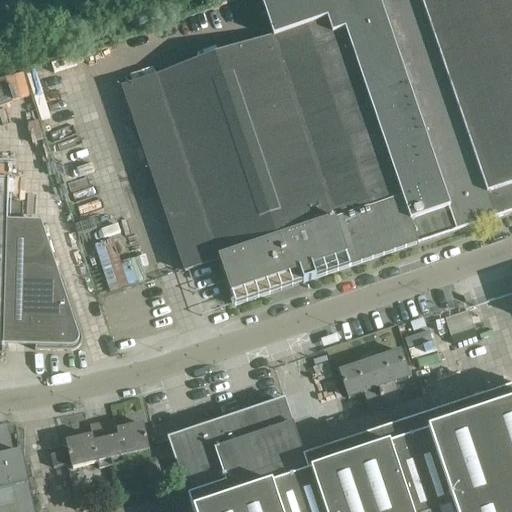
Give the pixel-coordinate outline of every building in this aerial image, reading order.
[(131,87),(122,90),(185,273),(219,261),(235,307),(303,284),(495,220),(511,213),(511,0),(260,0),(271,31),(255,36),(258,44),(151,80),(148,71),(128,78),(131,87)] [(27,74),(0,78),(0,101),(30,96),(27,74)] [(2,352),(3,352),(7,204),(8,204),(8,182),(0,182),(0,347),(2,348),(2,352)] [(7,204),(3,352),(4,352),(4,348),(8,348),(8,343),(24,343),(24,345),(36,345),(35,351),(35,352),(70,353),(75,351),(79,348),(82,343),(81,337),(64,286),(61,286),(41,224),(22,224),(22,204),(8,204),(7,204)] [(400,353),(370,363),(385,409),(400,404),(394,385),(409,380),(400,353)] [(385,409),(370,363),(339,373),(348,400),(363,395),(370,414),(385,409)] [(338,384),(327,388),(334,407),(339,405),(342,399),(338,384)] [(334,407),(327,388),(302,396),(311,422),(336,414),(334,407)] [(511,511),(511,390),(303,460),(305,467),(190,505),(192,511),(511,511)] [(169,441),(190,505),(305,467),(283,403),(169,441)] [(119,442),(107,445),(112,467),(124,465),(123,459),(149,453),(143,425),(116,432),(119,442)] [(112,467),(107,445),(94,448),(92,437),(66,443),(72,471),(98,465),(99,470),(112,467)] [(0,458),(0,511),(33,511),(21,454),(0,458)] [(86,495),(73,498),(75,504),(76,510),(88,507),(86,495)]
